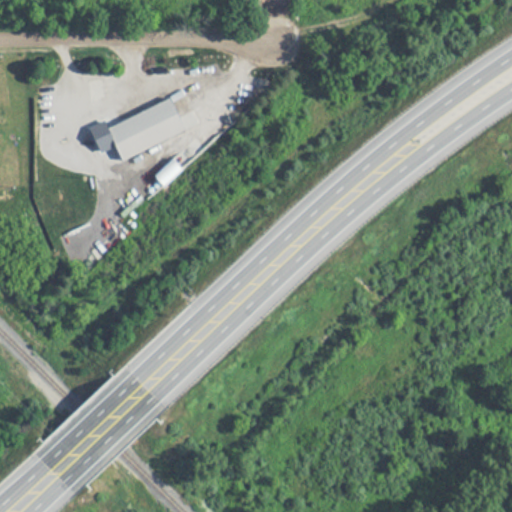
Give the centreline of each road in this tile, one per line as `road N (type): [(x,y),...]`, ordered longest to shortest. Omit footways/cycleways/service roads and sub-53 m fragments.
road 1 (primary): [(511,56),(380,149),(140,374)]
road 2 (primary): [(156,397),(419,158),(511,94)]
road 3 (residential): [(271,45),(0,40)]
road 4 (primary): [(140,374),(41,464)]
road 5 (primary): [(64,484),(156,397)]
